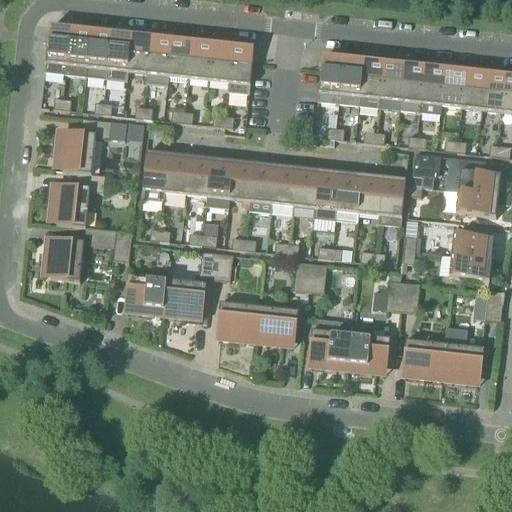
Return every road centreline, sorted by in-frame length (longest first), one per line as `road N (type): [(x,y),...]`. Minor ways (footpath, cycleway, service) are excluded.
road 1 (residential): [(0,280),(24,39),(31,15),(48,3),(511,50)]
road 2 (residential): [(511,439),(268,411),(35,332),(11,320),(0,287)]
